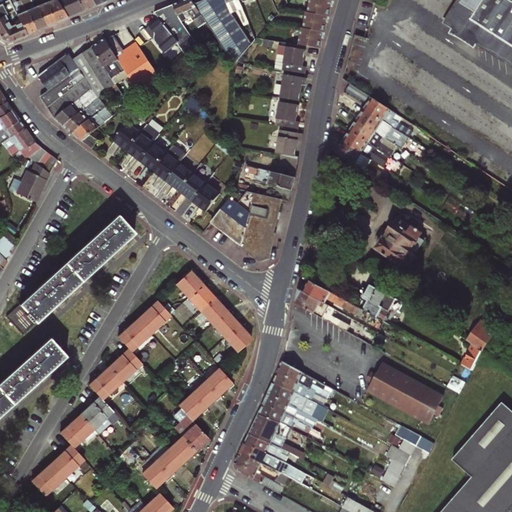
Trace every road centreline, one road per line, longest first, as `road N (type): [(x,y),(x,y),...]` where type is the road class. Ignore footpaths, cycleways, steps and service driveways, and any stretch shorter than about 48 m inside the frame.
road 1 (residential): [(169,223),(0,506)]
road 2 (residential): [(348,0),(278,306)]
road 3 (residential): [(278,306),(215,474)]
road 4 (tertiary): [(150,0),(0,62)]
road 5 (residential): [(76,155),(0,290)]
road 6 (residential): [(169,223),(278,306)]
